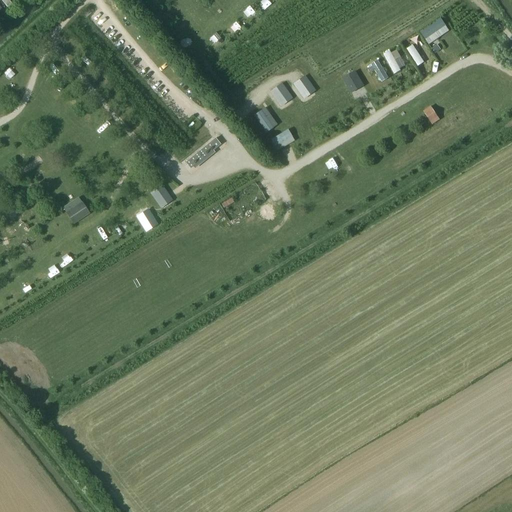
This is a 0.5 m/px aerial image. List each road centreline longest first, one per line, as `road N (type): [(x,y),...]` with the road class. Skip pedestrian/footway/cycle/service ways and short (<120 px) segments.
road 1 (track): [(98,0),(176,96),(214,120),(249,166),(276,177),(469,59),(511,69)]
road 2 (unknown): [(249,166),(186,182),(167,174),(55,40),(55,27),(88,0)]
road 3 (track): [(96,511),(0,394)]
